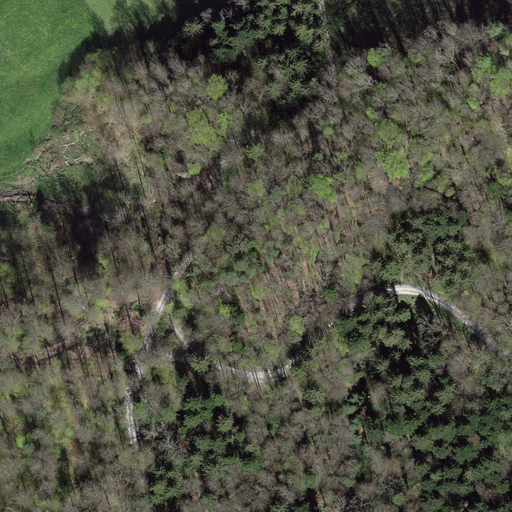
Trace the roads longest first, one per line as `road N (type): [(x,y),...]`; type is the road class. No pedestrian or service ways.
road 1 (track): [(138,365),(175,355),(273,375),(292,367),(351,306),(403,287),(445,304),(511,365)]
road 2 (track): [(166,295),(212,232),(232,144),(248,136),(296,137),(324,117),(334,87),(321,0)]
road 3 (track): [(36,511),(96,389),(138,365)]
road 4 (track): [(145,511),(127,408),(138,365)]
